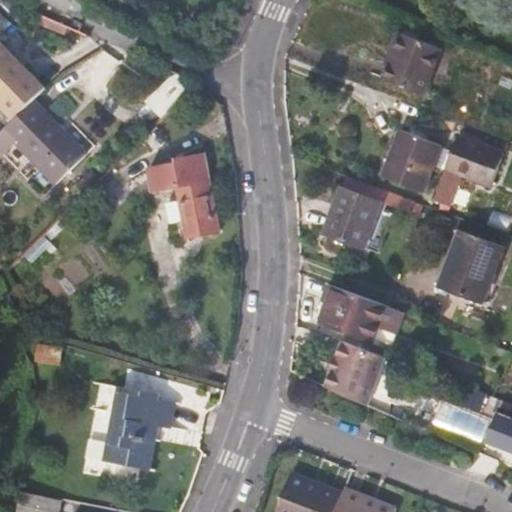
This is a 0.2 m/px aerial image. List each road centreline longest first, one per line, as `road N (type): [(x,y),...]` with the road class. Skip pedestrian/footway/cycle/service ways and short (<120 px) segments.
road 1 (tertiary): [(253,406),(273,266),(254,77)]
road 2 (residential): [(505,511),(253,406)]
road 3 (residential): [(96,17),(254,77)]
